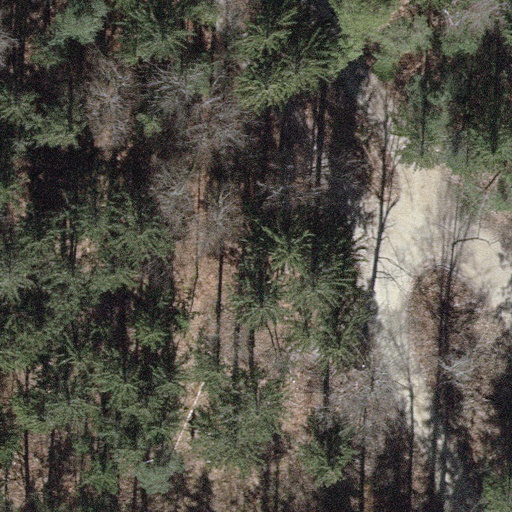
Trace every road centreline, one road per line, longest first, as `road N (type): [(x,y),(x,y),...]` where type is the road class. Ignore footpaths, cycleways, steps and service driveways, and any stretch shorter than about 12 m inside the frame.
road 1 (track): [(414,231),(395,288),(391,340),(470,511)]
road 2 (track): [(414,231),(261,0)]
road 3 (track): [(414,231),(336,0)]
